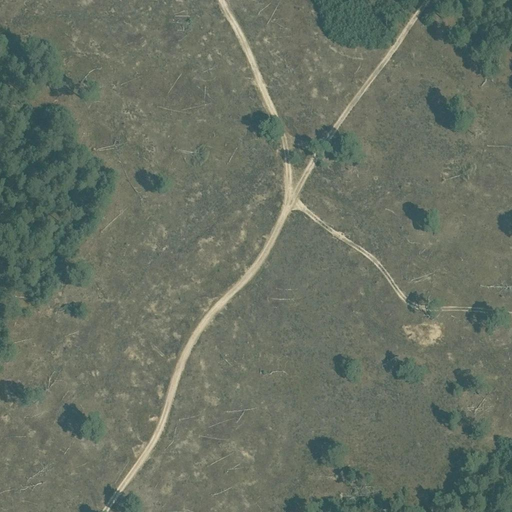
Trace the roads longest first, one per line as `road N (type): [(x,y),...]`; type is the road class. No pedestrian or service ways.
road 1 (track): [(222,0),(280,133),(292,188),(284,220),(253,273),(193,334),(161,423),(104,511)]
road 2 (track): [(323,223),(292,188),(426,0)]
road 3 (track): [(511,314),(411,306),(368,251)]
